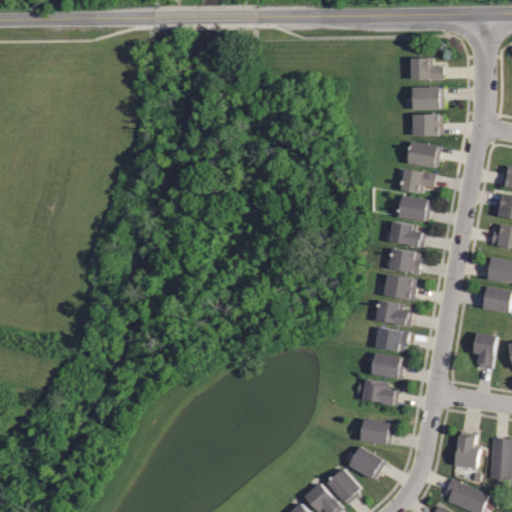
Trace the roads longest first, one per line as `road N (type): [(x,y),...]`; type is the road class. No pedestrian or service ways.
road 1 (residential): [(390,511),(416,481),(426,452),(486,102),(486,12)]
road 2 (tertiary): [(246,16),(511,11)]
road 3 (tertiary): [(0,19),(172,17)]
